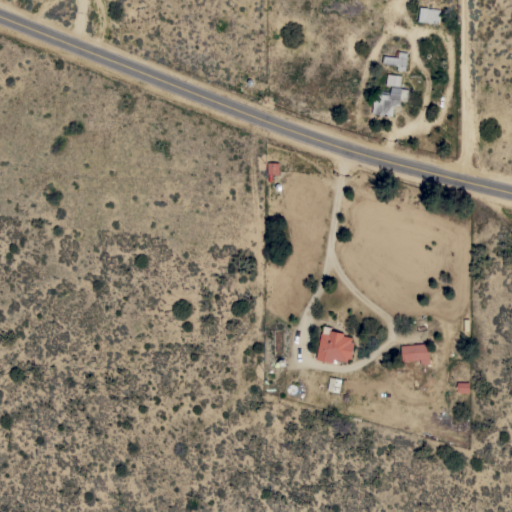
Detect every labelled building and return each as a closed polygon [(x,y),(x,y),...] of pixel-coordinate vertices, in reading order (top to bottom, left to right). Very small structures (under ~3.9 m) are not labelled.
[(418,21),(419,6),(440,9),(438,23),(418,21)] [(407,52),(405,67),(405,70),(397,69),(397,66),(382,64),(382,62),(381,62),(381,57),(383,57),(383,56),(395,57),(395,51),(407,52)] [(401,75),(400,86),(386,84),(387,74),(401,75)] [(374,90),(390,91),(390,86),(401,87),(401,88),(408,89),(407,101),(399,100),(399,105),(394,105),(393,115),(372,113),(374,90)] [(278,174),(267,174),(267,162),(279,162),(278,174)] [(321,333),(322,333),(323,326),(330,327),(330,330),(343,333),(343,335),(352,337),(351,342),(354,343),(351,359),(348,358),(347,361),(337,359),(336,363),(316,359),(321,333)] [(427,343),(429,364),(420,364),(420,359),(402,361),(400,345),(427,343)] [(339,392),(327,390),(329,377),(341,379),(339,392)] [(469,382),(469,392),(468,392),(468,393),(461,393),(461,392),(457,392),(457,389),(455,389),(455,385),(457,385),(457,382),(469,382)]
